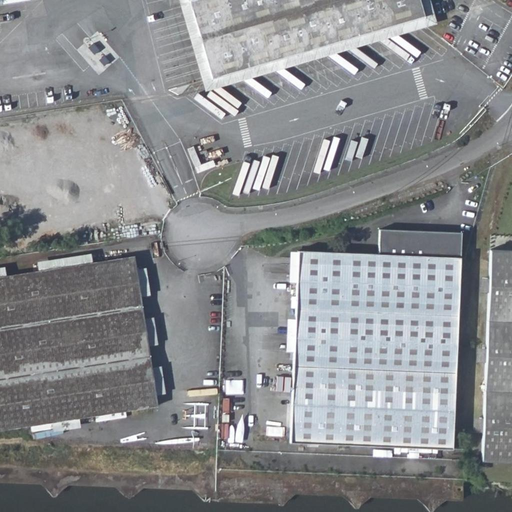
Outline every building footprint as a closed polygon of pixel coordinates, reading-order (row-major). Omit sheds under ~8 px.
[(179,0),(208,92),(439,22),(432,0),(421,0),(427,16),(214,79),(192,1),(194,0),(179,0)] [(194,0),(192,1),(214,79),(427,16),(421,0),(194,0)] [(374,255),(293,252),(289,444),(451,450),(458,233),(375,230),(374,255)] [(511,252),(489,252),(482,461),(511,462),(511,252)] [(135,255),(0,275),(0,428),(160,405),(135,255)]
